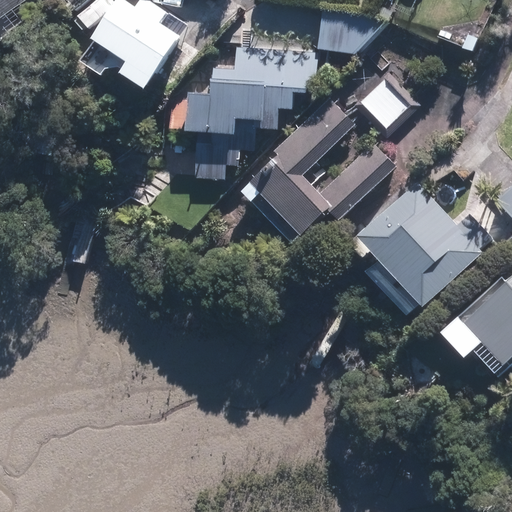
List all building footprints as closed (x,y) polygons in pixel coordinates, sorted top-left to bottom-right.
[(0,0),(0,38),(3,36),(0,31),(0,27),(34,0),(0,0)] [(121,76),(147,94),(184,39),(163,25),(166,21),(140,4),(136,9),(122,0),(119,0),(91,42),(127,67),(121,76)] [(383,26),(325,17),(320,49),(356,55),(383,26)] [(186,135),(198,136),(197,180),(227,181),(227,166),(241,167),(241,154),(257,154),(258,139),(263,140),(264,130),(276,131),(277,109),(289,110),(291,92),(309,93),(311,58),(238,53),(237,71),(214,70),(213,97),(189,96),(186,135)] [(383,85),(363,105),(385,128),(406,107),(383,85)] [(398,165),(335,102),(243,194),(297,247),(331,213),(340,223),(398,165)] [(484,254),(480,250),(492,240),(470,216),(459,226),(422,185),(360,240),(423,309),(484,254)] [(511,195),(500,207),(511,219),(511,195)] [(79,232),(72,261),(87,264),(95,236),(79,232)] [(511,361),(511,283),(464,327),(503,370),(511,361)]
